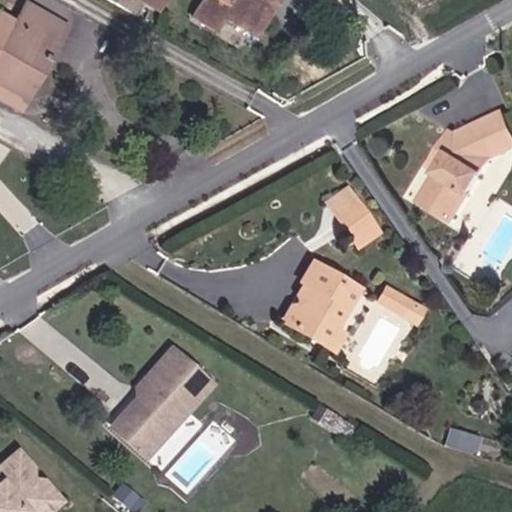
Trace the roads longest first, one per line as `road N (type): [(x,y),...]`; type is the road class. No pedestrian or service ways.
road 1 (unclassified): [(511,14),(0,309)]
road 2 (unknown): [(154,219),(0,128)]
